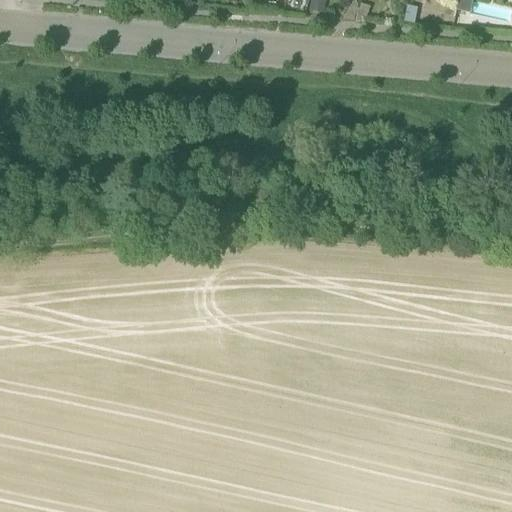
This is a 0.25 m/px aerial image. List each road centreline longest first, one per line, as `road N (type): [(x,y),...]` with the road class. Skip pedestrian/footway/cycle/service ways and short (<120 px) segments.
road 1 (track): [(0,240),(285,223),(511,244)]
road 2 (unclassified): [(511,70),(3,26)]
